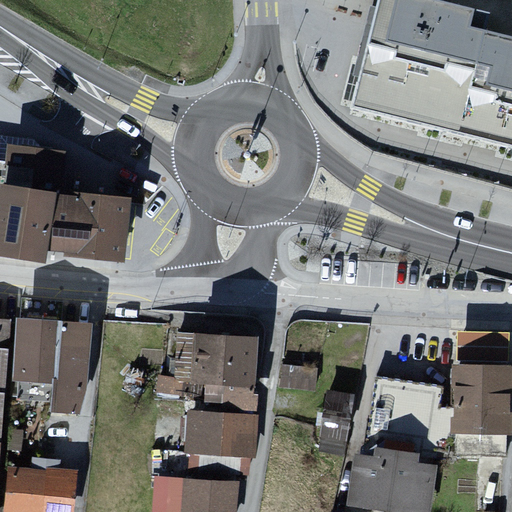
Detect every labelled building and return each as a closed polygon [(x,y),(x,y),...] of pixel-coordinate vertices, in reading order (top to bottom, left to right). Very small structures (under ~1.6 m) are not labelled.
[(511,0),(352,0),(376,6),(352,115),(511,151),(511,0)] [(8,152),(2,196),(56,203),(62,160),(8,152)] [(49,255),(56,203),(2,196),(0,211),(0,258),(47,265),(49,255)] [(86,207),(56,203),(49,255),(79,259),(86,207)] [(86,207),(79,259),(121,265),(128,213),(86,207)] [(82,314),(17,314),(17,368),(81,369),(82,314)] [(237,328),(198,328),(197,373),(237,373),(237,328)] [(509,437),(511,356),(511,329),(455,328),(452,435),(509,437)] [(315,366),(284,364),(282,384),(313,386),(315,366)] [(436,386),(377,377),(369,431),(428,440),(436,386)] [(353,391),(327,388),(322,435),(342,437),(348,438),(353,391)] [(237,409),(206,408),(206,462),(237,462),(237,409)] [(342,437),(322,435),(320,447),(341,450),(342,437)] [(422,506),(429,460),(360,448),(352,495),(422,506)] [(10,465),(9,511),(44,511),(69,511),(71,467),(10,465)] [(221,511),(223,476),(166,473),(163,511),(221,511)]
